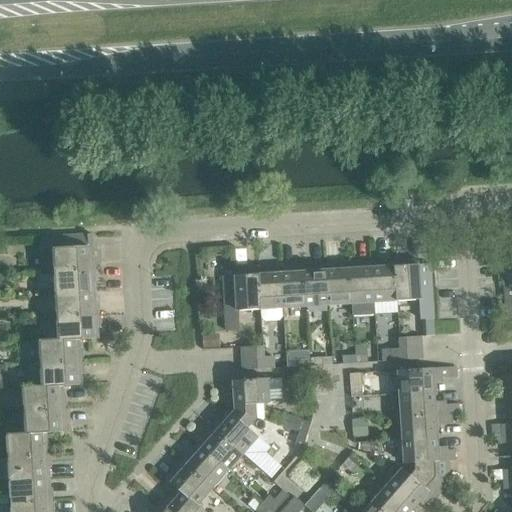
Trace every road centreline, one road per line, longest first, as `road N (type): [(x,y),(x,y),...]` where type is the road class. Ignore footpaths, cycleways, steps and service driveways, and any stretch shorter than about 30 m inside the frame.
road 1 (secondary): [(0,70),(511,31)]
road 2 (residential): [(131,353),(139,332),(136,252),(166,237),(420,222),(469,211)]
road 3 (residential): [(461,511),(484,486),(469,211)]
road 4 (residential): [(91,511),(92,458),(131,353)]
